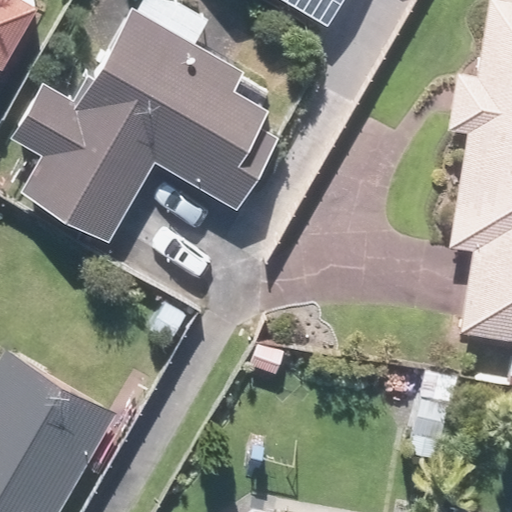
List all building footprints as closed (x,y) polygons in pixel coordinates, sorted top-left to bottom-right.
[(241,80),(243,77),(189,40),(202,21),(170,0),(125,0),(63,92),(36,74),(0,127),(0,133),(28,152),(4,188),(95,249),(156,160),(229,209),(280,134),(254,117),(267,97),(241,80)] [(0,0),(0,45),(24,0),(0,0)] [(261,0),(321,34),(340,0),(261,0)] [(509,378),(511,358),(511,2),(492,0),(479,0),(469,72),(444,68),(436,129),(462,133),(447,240),(464,243),(451,336),(471,339),(466,372),(509,378)] [(0,511),(50,511),(109,412),(0,348),(0,511)] [(491,511),(429,500),(426,511),(491,511)]
